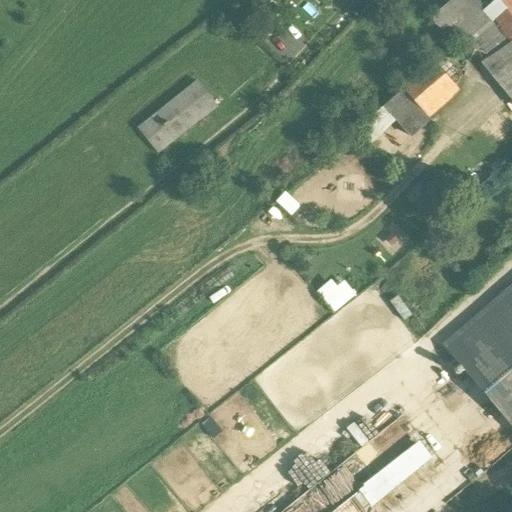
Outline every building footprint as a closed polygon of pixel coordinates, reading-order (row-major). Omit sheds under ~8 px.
[(484,10),(474,0),(455,0),(431,21),(454,40),(491,57),(511,43),(484,11),(484,10)] [(474,0),(484,10),(496,0),(474,0)] [(511,0),(496,0),(484,10),(484,11),(511,43),(511,44),(511,45),(511,44),(511,0)] [(491,57),(483,63),(511,100),(511,44),(511,45),(511,44),(511,43),(491,57)] [(455,89),(433,64),(402,91),(424,116),(455,89)] [(196,82),(136,129),(157,154),(216,107),(196,82)] [(319,294),(334,312),(356,295),(341,276),(319,294)] [(511,286),(442,346),(464,372),(453,381),(463,394),(474,385),(511,429),(511,286)] [(362,482),(374,500),(433,461),(421,442),(362,482)]
